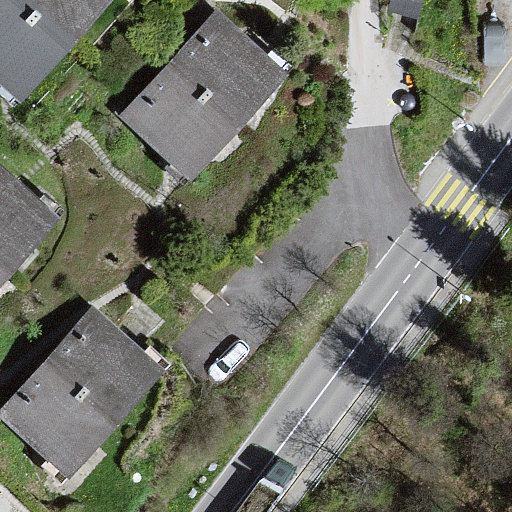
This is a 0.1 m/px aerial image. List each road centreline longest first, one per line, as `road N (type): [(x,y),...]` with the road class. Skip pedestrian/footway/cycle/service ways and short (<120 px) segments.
road 1 (secondary): [(423,256),(231,511)]
road 2 (residential): [(423,256),(399,231),(376,177),(360,0)]
road 3 (secondary): [(511,138),(423,256)]
